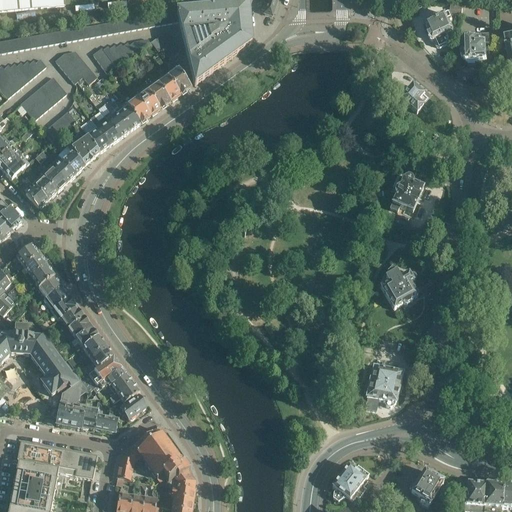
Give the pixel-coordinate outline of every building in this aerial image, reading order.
[(0,0),(0,13),(64,7),(63,0),(0,0)] [(264,15),(265,15),(272,18),(277,0),(266,0),(262,11),(265,12),(264,15)] [(248,6),(176,12),(179,24),(185,48),(195,87),(211,76),(211,75),(252,45),(248,6)] [(176,12),(171,13),(173,25),(179,24),(176,12)] [(171,13),(165,14),(167,26),(173,25),(171,13)] [(165,14),(159,15),(161,27),(167,26),(165,14)] [(159,15),(153,16),(155,28),(161,27),(159,15)] [(153,16),(147,17),(149,29),(155,28),(153,16)] [(453,22),(451,17),(447,17),(446,16),(426,26),(430,34),(428,36),(431,42),(434,43),(435,42),(436,44),(435,44),(437,49),(440,49),(451,44),(448,36),(454,33),(451,25),(453,22)] [(147,17),(141,18),(143,30),(149,29),(147,17)] [(141,18),(135,19),(137,31),(143,30),(141,18)] [(135,19),(129,21),(131,32),(137,31),(135,19)] [(129,21),(123,22),(125,33),(131,32),(129,21)] [(123,22),(117,23),(120,34),(125,33),(123,22)] [(117,23),(111,24),(114,35),(120,34),(117,23)] [(111,24),(106,25),(108,36),(114,35),(111,24)] [(106,25),(100,26),(102,38),(108,36),(106,25)] [(100,26),(94,27),(96,39),(102,38),(100,26)] [(94,27),(88,28),(90,40),(96,39),(94,27)] [(88,28),(82,29),(84,41),(90,40),(88,28)] [(82,29),(76,30),(78,42),(84,41),(82,29)] [(76,30),(70,31),(72,43),(78,42),(76,30)] [(70,31),(64,32),(66,44),(72,43),(70,31)] [(64,32),(58,33),(60,45),(66,44),(64,32)] [(58,33),(52,34),(55,46),(60,45),(58,33)] [(52,34),(47,35),(49,47),(55,46),(52,34)] [(47,35),(41,36),(43,48),(49,47),(47,35)] [(165,35),(161,38),(168,48),(172,44),(165,35)] [(41,36),(35,38),(37,49),(43,48),(41,36)] [(466,52),(462,55),(462,58),(466,60),(466,62),(478,62),(478,61),(487,60),(486,45),(490,45),(489,36),(477,37),(477,39),(465,40),(466,52)] [(35,38),(29,39),(31,50),(37,49),(35,38)] [(161,38),(156,41),(162,50),(163,51),(168,48),(161,38)] [(29,39),(23,40),(25,51),(31,50),(29,39)] [(23,40),(17,41),(19,52),(25,51),(23,40)] [(17,41),(11,42),(13,53),(19,52),(17,41)] [(148,41),(134,43),(140,52),(150,45),(148,41)] [(162,50),(156,41),(151,45),(157,53),(162,50)] [(11,42),(5,43),(7,55),(13,53),(11,42)] [(134,43),(129,47),(135,56),(140,52),(134,43)] [(172,44),(168,48),(175,58),(179,54),(178,53),(172,44)] [(128,45),(123,48),(131,59),(135,56),(129,47),(128,45)] [(121,46),(116,49),(126,62),(131,59),(123,48),(121,46)] [(115,47),(110,50),(121,66),(126,62),(116,49),(115,47)] [(108,48),(103,52),(105,55),(109,60),(112,65),(116,70),(121,66),(110,50),(108,48)] [(168,48),(163,51),(170,61),(175,58),(168,48)] [(93,57),(96,62),(105,55),(103,52),(102,50),(93,57)] [(75,54),(64,56),(68,61),(71,65),(79,59),(75,54)] [(105,55),(96,62),(100,66),(109,60),(105,55)] [(55,63),(59,68),(68,61),(64,56),(55,63)] [(79,59),(71,65),(75,70),(83,63),(79,59)] [(109,60),(100,66),(103,71),(112,65),(109,60)] [(40,61),(36,64),(43,72),(46,69),(40,61)] [(68,61),(59,68),(63,72),(71,65),(68,61)] [(34,62),(30,66),(39,75),(43,72),(36,64),(34,62)] [(28,63),(23,67),(35,79),(39,75),(30,66),(28,63)] [(83,63),(75,70),(79,75),(87,68),(83,63)] [(21,64),(17,68),(22,74),(30,82),(35,79),(23,67),(21,64)] [(71,65),(63,72),(67,77),(75,70),(71,65)] [(112,65),(103,71),(107,76),(116,70),(112,65)] [(11,69),(17,76),(19,77),(22,74),(17,68),(15,66),(11,69)] [(4,71),(12,78),(13,80),(17,76),(11,69),(8,67),(4,71)] [(0,69),(0,75),(6,81),(7,83),(12,78),(4,71),(1,68),(0,69)] [(87,68),(79,75),(83,79),(91,72),(87,68)] [(191,90),(176,70),(176,69),(165,76),(167,77),(181,97),(191,90)] [(75,70),(67,77),(71,82),(79,75),(75,70)] [(91,72),(83,79),(89,87),(97,80),(91,72)] [(22,74),(19,77),(26,86),(30,82),(22,74)] [(79,75),(71,82),(75,86),(83,79),(79,75)] [(17,76),(13,80),(22,89),(26,86),(19,77),(17,76)] [(171,104),(181,97),(167,77),(165,76),(156,83),(157,85),(171,104)] [(12,78),(7,83),(17,93),(22,89),(13,80),(12,78)] [(53,79),(48,83),(55,92),(60,88),(53,79)] [(6,81),(1,85),(12,97),(17,93),(7,83),(6,81)] [(48,83),(44,87),(51,96),(55,92),(48,83)] [(147,91),(147,92),(161,112),(171,104),(158,87),(157,84),(155,86),(154,84),(146,90),(147,91)] [(1,85),(0,86),(0,92),(8,101),(12,97),(1,85)] [(44,87),(39,91),(46,99),(51,96),(44,87)] [(406,93),(400,100),(416,115),(423,108),(426,111),(432,105),(428,101),(412,87),(407,93),(406,93)] [(60,88),(55,92),(62,100),(67,96),(60,88)] [(39,91),(34,95),(42,103),(46,99),(39,91)] [(146,91),(136,98),(136,99),(151,119),(161,112),(147,92),(146,91)] [(55,92),(51,96),(58,104),(62,100),(55,92)] [(34,95),(30,99),(37,107),(42,103),(34,95)] [(51,96),(46,99),(53,108),(58,104),(51,96)] [(30,99),(25,103),(32,111),(37,107),(30,99)] [(46,99),(42,103),(49,112),(53,108),(46,99)] [(125,105),(128,108),(140,126),(151,119),(136,99),(135,100),(133,99),(125,105)] [(25,103),(21,106),(21,107),(27,114),(28,115),(32,111),(25,103)] [(42,103),(37,107),(44,115),(49,112),(42,103)] [(110,114),(104,118),(120,141),(130,134),(119,118),(117,115),(114,111),(108,103),(104,106),(110,114)] [(111,106),(117,115),(119,118),(130,134),(140,126),(128,108),(125,105),(119,110),(114,103),(111,106)] [(27,114),(21,107),(16,111),(22,117),(27,114)] [(37,107),(32,111),(39,119),(44,115),(37,107)] [(32,111),(28,115),(35,123),(39,119),(32,111)] [(68,114),(63,118),(71,127),(76,123),(68,114)] [(4,122),(0,125),(0,143),(4,139),(0,134),(0,132),(2,131),(2,129),(10,122),(7,118),(4,122)] [(63,118),(58,122),(66,131),(71,127),(63,118)] [(90,121),(94,126),(110,148),(110,149),(120,141),(104,118),(104,119),(98,123),(95,118),(90,121)] [(58,122),(53,126),(61,135),(66,131),(58,122)] [(81,129),(85,135),(88,139),(88,140),(100,156),(110,148),(94,126),(91,122),(81,129)] [(80,136),(76,139),(92,163),(99,156),(100,156),(88,140),(88,139),(85,135),(83,133),(76,123),(72,126),(77,133),(78,133),(80,136)] [(53,126),(48,130),(56,139),(61,135),(53,126)] [(31,130),(24,137),(28,141),(35,134),(31,130)] [(48,130),(44,134),(51,143),(56,139),(48,130)] [(65,143),(71,151),(82,165),(85,169),(92,163),(76,139),(74,137),(65,143)] [(4,139),(0,143),(0,159),(8,151),(18,142),(15,138),(8,144),(4,139)] [(8,151),(0,159),(0,170),(3,173),(21,155),(13,146),(8,151)] [(43,153),(39,157),(44,162),(48,159),(43,153)] [(65,156),(60,161),(76,178),(85,169),(82,165),(72,155),(69,153),(66,156),(65,156)] [(21,155),(3,173),(12,182),(18,177),(30,166),(25,160),(25,159),(21,155)] [(44,162),(39,157),(36,160),(41,166),(44,162)] [(54,166),(51,170),(54,172),(67,186),(76,178),(60,161),(59,160),(53,165),(54,166)] [(40,176),(41,178),(44,181),(44,180),(58,195),(67,186),(54,172),(51,170),(49,168),(40,176)] [(31,185),(33,186),(48,203),(48,204),(58,195),(44,180),(44,181),(41,178),(36,183),(30,177),(27,180),(31,185)] [(395,197),(391,206),(389,210),(397,214),(399,208),(412,214),(417,204),(419,199),(423,189),(412,184),(412,183),(411,180),(407,178),(404,180),(403,181),(402,180),(402,181),(397,178),(391,192),(394,193),(395,196),(395,197)] [(31,185),(22,193),(39,212),(48,203),(33,186),(31,185)] [(0,203),(0,217),(13,233),(14,233),(13,232),(15,230),(16,231),(22,226),(22,225),(22,224),(21,223),(15,216),(11,211),(2,202),(0,203)] [(0,237),(4,242),(13,233),(0,217),(0,237)] [(32,248),(16,259),(13,262),(16,266),(19,264),(24,270),(39,259),(32,248)] [(39,259),(24,270),(28,276),(25,278),(28,282),(31,280),(47,269),(47,268),(39,259)] [(394,265),(387,273),(390,278),(386,281),(388,285),(380,289),(393,312),(402,307),(403,308),(404,309),(405,309),(411,306),(411,305),(412,304),(411,302),(417,298),(410,286),(414,284),(413,283),(415,282),(415,281),(416,280),(416,278),(415,277),(414,276),(412,275),(411,275),(409,276),(409,275),(402,279),(394,265)] [(47,269),(31,280),(28,282),(31,286),(34,284),(39,290),(54,279),(47,269)] [(0,317),(3,320),(21,300),(1,274),(0,275),(0,317)] [(54,279),(39,290),(46,300),(62,289),(54,279)] [(62,289),(46,300),(43,303),(50,312),(53,310),(69,299),(62,289)] [(69,299),(53,310),(50,312),(55,319),(50,323),(53,326),(60,321),(60,320),(76,309),(69,299)] [(76,309),(60,320),(60,321),(62,325),(63,324),(68,330),(84,319),(76,309)] [(42,318),(38,314),(33,318),(37,322),(42,318)] [(84,319),(68,330),(76,340),(91,329),(84,319)] [(44,332),(49,328),(46,323),(41,327),(44,332)] [(0,366),(9,357),(30,358),(35,365),(46,380),(41,384),(46,391),(51,398),(56,394),(57,395),(68,387),(71,390),(70,390),(71,391),(79,385),(78,384),(80,383),(81,383),(73,372),(67,364),(64,365),(44,337),(43,337),(40,333),(29,332),(29,328),(15,327),(15,333),(2,332),(0,334),(0,366)] [(76,340),(71,344),(74,348),(78,344),(83,350),(98,339),(91,329),(76,340)] [(98,339),(83,350),(90,360),(105,349),(98,339)] [(105,349),(90,360),(97,371),(113,359),(106,350),(105,349)] [(98,371),(94,374),(85,380),(81,383),(89,394),(102,385),(121,371),(113,359),(97,371),(98,371)] [(72,360),(67,364),(73,372),(78,369),(72,360)] [(368,401),(365,412),(376,414),(379,403),(385,404),(385,406),(386,408),(387,409),(388,409),(389,410),(391,410),(392,409),(394,407),(394,406),(396,406),(398,395),(400,388),(399,388),(402,377),(383,373),(375,372),(375,370),(374,370),(374,372),(372,382),(371,383),(370,383),(367,399),(367,400),(368,401)] [(121,371),(102,385),(99,387),(102,391),(106,389),(107,391),(111,388),(116,395),(131,384),(126,377),(121,371)] [(62,396),(56,427),(81,432),(86,407),(77,406),(78,399),(84,395),(89,396),(89,395),(80,383),(78,384),(79,385),(71,391),(70,390),(62,396)] [(131,384),(116,395),(117,395),(110,400),(113,404),(114,405),(121,401),(125,406),(140,395),(131,384)] [(135,418),(146,410),(145,408),(145,407),(143,404),(141,403),(138,399),(136,401),(135,400),(123,409),(123,408),(117,412),(122,418),(124,416),(126,419),(129,423),(131,422),(132,422),(135,420),(135,418)] [(86,407),(81,432),(81,430),(87,431),(88,430),(94,431),(98,410),(86,407)] [(97,415),(94,431),(95,432),(96,433),(99,433),(101,433),(115,435),(115,433),(116,432),(117,429),(116,428),(117,422),(115,422),(115,421),(102,418),(102,416),(97,415)] [(122,458),(121,464),(134,466),(141,461),(156,482),(156,481),(157,482),(162,478),(167,485),(167,484),(168,485),(176,479),(179,481),(177,483),(179,486),(178,491),(194,494),(195,482),(188,472),(191,469),(182,457),(178,460),(161,438),(165,435),(163,432),(161,430),(152,436),(151,437),(139,446),(122,458)] [(18,467),(9,511),(51,511),(58,475),(75,478),(75,480),(91,482),(92,483),(97,459),(21,444),(16,467),(18,467)] [(367,484),(365,482),(366,481),(369,477),(361,471),(358,469),(355,473),(349,468),(344,474),(343,475),(341,478),(338,482),(337,483),(332,489),(336,492),(336,493),(334,495),(333,500),(338,504),(345,500),(346,499),(350,502),(352,503),(356,498),(359,500),(366,491),(363,489),(367,484)] [(133,471),(120,469),(119,475),(132,477),(133,471)] [(409,490),(411,493),(412,494),(411,494),(430,506),(443,484),(436,479),(437,477),(433,474),(431,476),(425,472),(416,487),(412,486),(409,490)] [(118,481),(124,482),(131,483),(132,477),(119,475),(118,481)] [(483,511),(485,487),(468,485),(467,501),(465,501),(463,502),(463,507),(465,509),(465,511),(483,511)] [(487,486),(485,487),(483,511),(501,511),(503,487),(487,486)] [(501,511),(511,511),(511,488),(503,487),(501,511)] [(194,494),(173,490),(171,500),(193,503),(195,494),(194,494)] [(122,497),(120,496),(117,511),(130,511),(133,498),(122,496),(122,497)] [(133,498),(130,511),(143,511),(145,499),(133,498)] [(145,499),(143,511),(156,511),(157,501),(145,499)] [(181,511),(191,511),(193,503),(171,500),(171,501),(173,501),(172,511),(181,511)]
